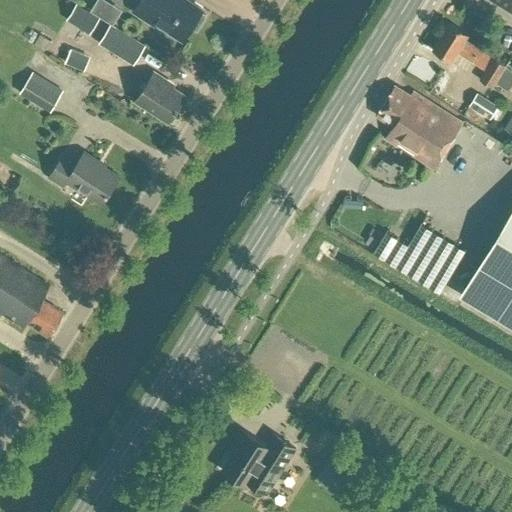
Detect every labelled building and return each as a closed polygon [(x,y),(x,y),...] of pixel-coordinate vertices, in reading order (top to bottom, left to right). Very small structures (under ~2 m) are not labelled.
[(197,30),(207,15),(201,12),(203,10),(187,0),(140,0),(135,10),(156,24),(157,23),(184,40),(192,27),(197,30)] [(511,0),(493,0),(511,11),(511,0)] [(90,32),(101,15),(80,1),(69,18),(90,32)] [(487,52),(466,39),(469,34),(449,22),(432,49),(452,61),(458,51),(479,65),(487,52)] [(135,63),(147,45),(112,23),(100,41),(135,63)] [(71,49),(65,63),(83,70),(89,56),(71,49)] [(481,78),(495,86),(506,68),(492,60),(481,78)] [(170,121),(187,94),(166,81),(168,78),(155,70),(136,99),(170,121)] [(33,71),(20,91),(48,109),(61,89),(33,71)] [(463,118),(411,83),(405,92),(394,85),(376,114),(392,125),(385,137),(432,167),(463,118)] [(491,115),(498,102),(478,90),(471,103),(491,115)] [(108,164),(84,148),(75,163),(62,155),(47,177),(63,187),(66,181),(102,204),(121,174),(107,165),(108,164)] [(22,168),(13,183),(67,215),(76,201),(22,168)] [(511,207),(463,287),(511,316),(511,207)] [(378,241),(372,251),(441,292),(466,250),(422,224),(403,256),(378,241)] [(46,335),(61,312),(40,298),(49,285),(0,253),(0,313),(22,327),(25,322),(46,335)] [(266,445),(243,430),(235,443),(237,444),(221,469),(246,485),(248,483),(265,494),(295,447),(273,433),(266,445)] [(336,451),(323,467),(340,480),(348,469),(350,461),(336,451)]
